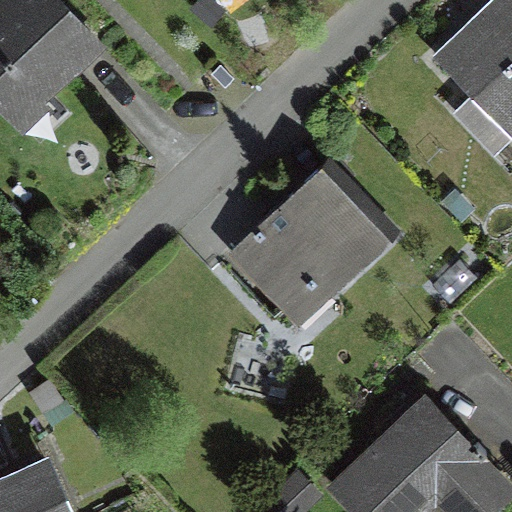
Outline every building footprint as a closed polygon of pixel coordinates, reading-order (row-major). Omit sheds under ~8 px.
[(0,116),(23,141),(109,59),(52,0),(1,0),(0,1),(0,116)] [(511,0),(505,0),(436,68),(511,144),(511,0)] [(236,260),(301,331),(400,242),(335,170),(236,260)] [(511,511),(511,486),(429,399),(332,491),(352,511),(511,511)] [(0,511),(76,511),(53,461),(0,485),(0,511)] [(297,476),(265,506),(270,511),(299,511),(317,496),(297,476)]
